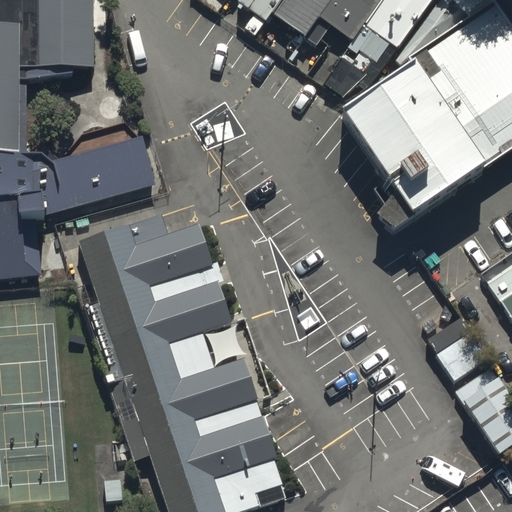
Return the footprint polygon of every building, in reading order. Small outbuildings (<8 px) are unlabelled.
[(95,0),(0,0),(0,280),(43,276),(37,222),(47,221),(47,204),(62,216),(159,190),(144,140),(60,161),(47,150),(27,149),(28,80),(75,75),(76,69),(96,69),(95,0)] [(207,0),(205,3),(219,13),(227,1),(230,3),(232,0),(207,0)] [(269,29),(289,0),(242,0),(237,7),(269,29)] [(442,0),(289,0),(269,29),(261,41),(340,92),(375,36),(406,55),(442,0)] [(502,21),(489,0),(442,0),(406,55),(396,68),(404,85),(502,21)] [(511,157),(511,35),(502,21),(404,85),(342,125),(408,226),(511,157)] [(125,202),(73,219),(169,511),(192,511),(286,481),(195,204),(132,225),(125,202)] [(511,416),(511,390),(487,353),(446,381),(484,436),(511,416)]
